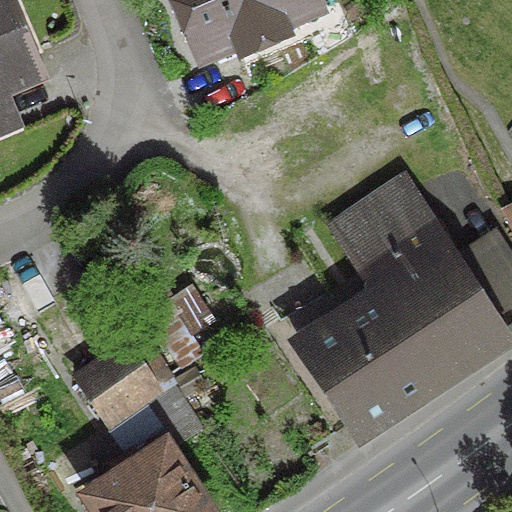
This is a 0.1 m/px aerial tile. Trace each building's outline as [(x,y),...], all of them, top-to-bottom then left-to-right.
[(18,62),(27,58),(2,0),(0,0),(0,127),(5,125),(0,113),(0,89),(25,79),(18,62)] [(313,11),(308,0),(169,0),(196,61),(232,46),(236,55),(281,35),(277,26),(313,11)] [(299,356),(352,436),(504,336),(404,184),(329,235),(375,306),(299,356)] [(511,202),(497,210),(511,237),(511,202)] [(143,327),(72,374),(111,432),(182,385),(143,327)] [(222,511),(169,432),(77,494),(88,511),(222,511)]
